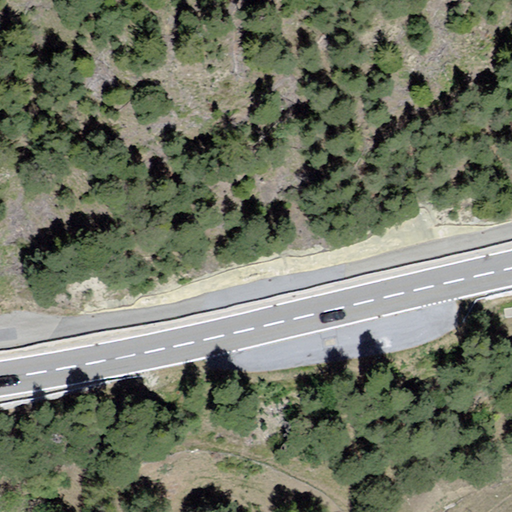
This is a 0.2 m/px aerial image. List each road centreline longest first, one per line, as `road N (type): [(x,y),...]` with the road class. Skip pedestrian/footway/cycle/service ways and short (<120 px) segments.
road 1 (primary): [(0,378),(511,268)]
road 2 (unclassified): [(0,338),(183,307),(511,230)]
